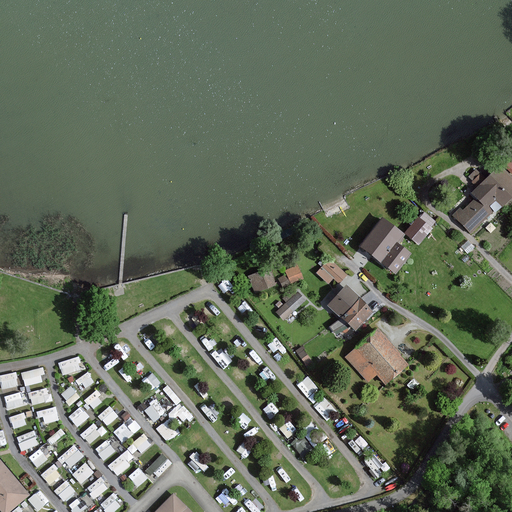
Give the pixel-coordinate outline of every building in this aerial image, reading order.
[(482,174),(474,182),(478,187),(474,191),(479,197),(464,211),(461,208),(454,215),(470,232),(492,211),(488,206),(498,197),(506,205),(511,199),(511,176),(501,165),(487,179),(482,174)] [(437,221),(425,212),(420,218),(432,227),(437,221)] [(420,218),(418,216),(405,233),(406,234),(420,244),(433,227),(432,227),(420,218)] [(399,244),(406,235),(383,218),(361,246),(382,262),(385,265),(396,273),(411,253),(399,244)] [(346,275),(330,260),(323,266),(339,282),(346,275)] [(285,270),(287,274),(278,278),(283,288),(291,284),(304,278),(298,265),(285,270)] [(269,267),(249,275),(256,293),(276,284),(269,267)] [(329,304),(343,318),(361,299),(347,285),(329,304)] [(306,300),(295,288),(284,298),(287,302),(277,312),(284,320),(306,300)] [(343,318),(355,330),(373,311),(361,299),(343,318)] [(175,322),(165,329),(171,338),(181,331),(175,322)] [(259,337),(268,331),(262,322),(253,329),(259,337)] [(402,354),(378,327),(347,355),(369,380),(377,373),(387,384),(409,365),(400,355),(402,354)] [(227,343),(217,353),(227,362),(236,352),(227,343)] [(249,350),(245,361),(259,365),(262,354),(249,350)] [(64,374),(81,369),(77,355),(60,360),(64,374)] [(26,384),(49,378),(46,364),(23,370),(26,384)] [(0,373),(0,374),(4,388),(21,383),(18,369),(0,373)] [(85,387),(97,380),(90,369),(79,376),(85,387)] [(150,389),(160,385),(157,374),(146,378),(150,389)] [(309,374),(298,383),(310,397),(321,388),(309,374)] [(201,382),(191,391),(200,401),(211,392),(201,382)] [(62,392),(71,403),(82,395),(73,383),(62,392)] [(175,406),(183,398),(169,383),(161,390),(175,406)] [(30,390),(34,403),(53,398),(50,385),(30,390)] [(100,407),(107,392),(94,385),(87,401),(100,407)] [(9,408),(25,404),(22,390),(6,394),(9,408)] [(224,402),(235,399),(233,392),(222,396),(224,402)] [(327,417),(337,408),(326,396),(316,405),(327,417)] [(156,398),(145,408),(155,420),(166,411),(156,398)] [(210,416),(221,412),(216,399),(205,404),(210,416)] [(57,404),(40,410),(45,423),(62,418),(57,404)] [(82,404),(70,415),(79,425),(91,414),(82,404)] [(108,424),(120,415),(112,404),(99,413),(108,424)] [(26,410),(11,415),(15,427),(30,422),(26,410)] [(133,416),(119,429),(128,439),(142,426),(133,416)] [(82,431),(90,443),(106,432),(98,420),(82,431)] [(168,440),(176,434),(165,420),(157,426),(168,440)] [(62,426),(49,438),(54,443),(67,432),(62,426)] [(6,427),(0,428),(0,444),(10,442),(6,427)] [(23,449),(41,443),(35,429),(18,435),(23,449)] [(145,432),(134,439),(143,451),(153,443),(145,432)] [(234,443),(239,452),(257,441),(252,432),(234,443)] [(123,446),(113,434),(96,447),(107,460),(123,446)] [(183,453),(193,446),(184,434),(174,442),(183,453)] [(304,455),(309,446),(301,441),(296,450),(304,455)] [(110,464),(119,474),(133,462),(129,458),(140,449),(134,442),(110,464)] [(70,467),(86,454),(77,443),(61,455),(70,467)] [(42,446),(30,455),(39,466),(50,457),(42,446)] [(201,449),(192,463),(203,470),(211,456),(201,449)] [(155,478),(173,461),(164,451),(146,468),(155,478)] [(0,458),(0,508),(1,509),(25,489),(0,458)] [(74,472),(83,482),(96,470),(87,460),(74,472)] [(52,483),(64,472),(55,462),(42,473),(52,483)] [(129,475),(139,485),(150,475),(140,465),(129,475)] [(290,480),(297,474),(292,468),(285,474),(290,480)] [(89,489),(101,498),(111,484),(99,475),(89,489)] [(67,478),(56,489),(67,501),(78,490),(67,478)] [(39,510),(51,499),(41,488),(29,498),(39,510)] [(109,511),(113,511),(124,503),(114,492),(101,503),(109,511)] [(192,511),(174,494),(156,511),(192,511)] [(70,504),(77,511),(87,511),(91,509),(79,496),(70,504)] [(254,511),(263,506),(258,497),(249,501),(254,511)]
